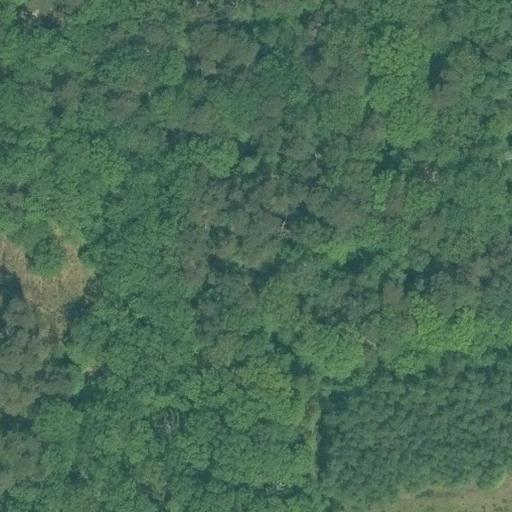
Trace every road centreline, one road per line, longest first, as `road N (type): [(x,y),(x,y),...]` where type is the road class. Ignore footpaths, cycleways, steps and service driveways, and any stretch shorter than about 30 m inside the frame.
road 1 (track): [(0,8),(129,82),(263,117),(299,151)]
road 2 (track): [(299,151),(409,255)]
